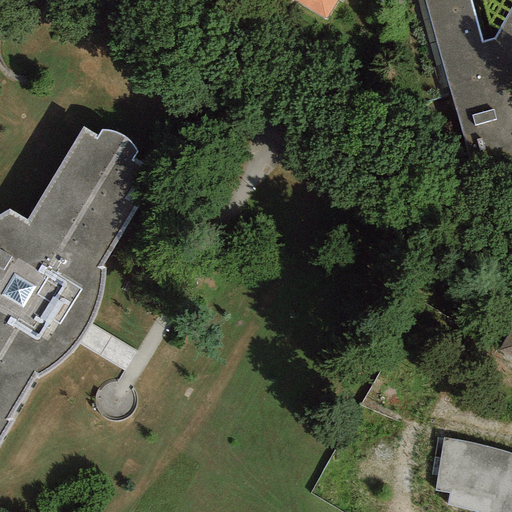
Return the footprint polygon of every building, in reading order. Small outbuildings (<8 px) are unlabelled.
[(292,0),(325,20),(336,0),(292,0)] [(467,0),(418,0),(472,181),(511,170),(511,107),(511,106),(511,104),(511,3),(494,40),(480,43),(467,0)] [(92,145),(78,137),(28,230),(8,219),(0,226),(0,439),(33,376),(50,374),(82,343),(92,324),(101,289),(100,271),(134,212),(124,206),(141,175),(127,167),(132,159),(126,149),(116,142),(95,138),(92,145)] [(511,327),(496,356),(511,365),(511,327)] [(511,511),(511,456),(472,444),(444,439),(435,493),(489,504),(487,511),(511,511)]
